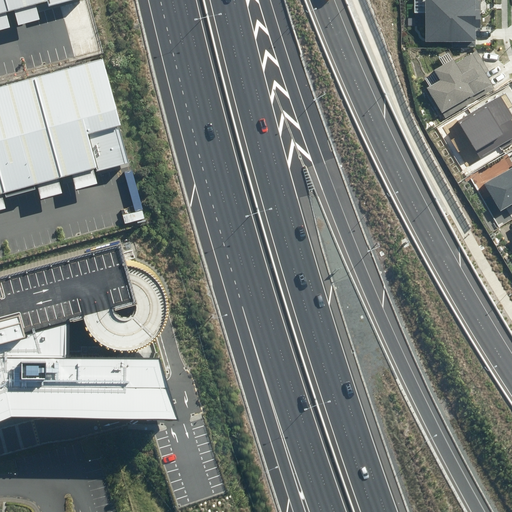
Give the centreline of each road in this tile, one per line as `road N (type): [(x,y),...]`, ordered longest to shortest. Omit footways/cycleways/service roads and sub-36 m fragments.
road 1 (motorway): [(261,0),(388,343),(479,511)]
road 2 (motorway): [(229,0),(273,181),(381,511)]
road 3 (motorway): [(256,302),(177,0)]
road 4 (motorway): [(324,511),(256,302)]
road 5 (motorway): [(302,511),(256,302)]
